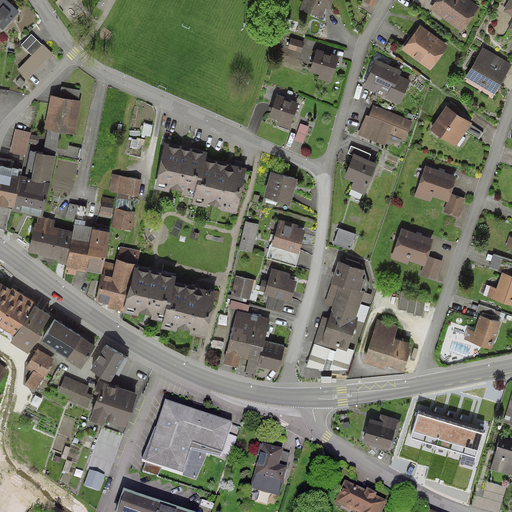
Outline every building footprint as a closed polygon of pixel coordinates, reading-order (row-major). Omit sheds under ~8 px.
[(9,4),(4,0),(0,0),(0,28),(1,29),(17,11),(11,6),(10,7),(8,5),(9,4)] [(323,6),(327,7),(329,0),(303,0),(301,9),(320,16),(323,6)] [(460,29),(475,8),(463,0),(438,0),(432,8),(460,29)] [(444,46),(419,29),(404,49),(429,67),(444,46)] [(27,79),(51,54),(30,34),(20,45),(31,56),(17,70),(27,79)] [(287,48),(300,52),(302,43),(290,39),(287,48)] [(310,70),(330,76),(336,57),(316,51),(310,70)] [(502,70),(506,63),(489,53),(485,60),(480,58),(470,75),(494,89),(505,72),(502,70)] [(375,62),(365,84),(375,88),(376,86),(389,92),(398,73),(375,62)] [(20,87),(24,83),(19,78),(15,82),(20,87)] [(270,115),(289,122),(296,104),(276,97),(270,115)] [(72,133),(78,101),(63,98),(61,107),(49,104),(45,128),(72,133)] [(464,138),(456,133),(465,121),(454,113),(457,109),(449,104),(446,108),(445,108),(433,126),(441,132),(439,134),(457,146),(459,146),(464,138)] [(410,122),(372,107),(366,122),(363,121),(358,133),(384,144),(388,133),(403,139),(410,122)] [(482,133),(469,124),(465,130),(478,139),(482,133)] [(10,152),(24,155),(30,133),(15,130),(10,152)] [(189,189),(195,190),(203,161),(204,154),(165,145),(157,182),(163,183),(163,184),(189,190),(189,189)] [(351,186),(363,192),(374,164),(367,161),(369,154),(350,146),(347,154),(353,156),(344,175),(354,179),(351,186)] [(24,176),(20,176),(13,205),(21,207),(20,210),(41,215),(54,156),(30,151),(24,176)] [(0,201),(13,205),(20,176),(19,176),(9,174),(11,161),(0,158),(0,201)] [(238,168),(203,161),(195,190),(193,197),(200,198),(200,199),(225,205),(225,204),(231,205),(235,189),(238,190),(243,170),(240,169),(240,168),(238,168)] [(429,192),(446,198),(453,178),(425,168),(419,186),(430,190),(429,192)] [(290,190),(292,191),(294,185),(292,184),(293,179),(272,173),(265,195),(287,201),(290,190)] [(110,191),(118,193),(120,177),(113,175),(110,191)] [(139,180),(120,177),(118,193),(137,196),(139,180)] [(444,211),(457,216),(463,199),(450,194),(444,211)] [(99,213),(110,215),(112,204),(101,202),(99,213)] [(66,218),(74,220),(77,206),(69,204),(66,218)] [(72,231),(72,233),(68,248),(79,251),(88,249),(104,251),(108,232),(82,227),(83,221),(82,221),(85,208),(77,206),(74,220),(72,231)] [(112,226),(129,230),(133,212),(115,209),(112,226)] [(54,245),(57,229),(51,228),(53,221),(37,217),(36,224),(34,224),(28,249),(43,253),(43,254),(58,258),(61,247),(54,245)] [(296,250),(298,244),(301,233),(294,231),(295,227),(279,222),(272,243),(296,250)] [(240,248),(248,250),(254,226),(246,224),(240,248)] [(54,245),(61,247),(58,258),(57,261),(65,263),(68,248),(72,233),(57,229),(54,245)] [(405,256),(422,262),(429,241),(401,232),(395,250),(406,253),(405,256)] [(332,243),(349,249),(352,239),(336,234),(332,243)] [(268,259),(292,266),(296,252),(272,245),(268,259)] [(72,265),(100,271),(102,262),(104,251),(88,249),(79,251),(68,248),(65,263),(65,264),(66,264),(64,272),(71,273),(72,265)] [(108,301),(124,305),(134,268),(138,254),(119,250),(118,255),(117,255),(116,259),(117,259),(115,266),(102,262),(100,271),(99,282),(95,297),(94,297),(94,298),(103,301),(102,304),(106,304),(107,301),(108,302),(108,301)] [(340,284),(362,291),(365,285),(358,263),(345,259),(343,264),(339,262),(332,282),(340,284)] [(427,277),(434,279),(441,261),(434,259),(427,277)] [(511,260),(507,259),(496,289),(489,287),(486,295),(504,302),(511,300),(511,260)] [(135,268),(134,268),(124,305),(123,309),(124,309),(125,304),(131,306),(159,313),(159,312),(164,313),(172,283),(173,277),(137,269),(138,267),(136,266),(135,268)] [(265,292),(289,299),(294,282),(286,280),(288,275),(271,270),(267,283),(261,281),(259,289),(265,291),(265,292)] [(232,294),(247,298),(251,280),(236,277),(232,294)] [(353,318),(362,291),(340,284),(332,282),(325,303),(333,306),(328,319),(323,318),(315,342),(334,349),(336,344),(346,348),(356,319),(353,318)] [(207,291),(172,283),(164,313),(163,320),(169,321),(169,322),(194,328),(194,327),(201,328),(204,312),(207,313),(210,301),(207,301),(209,292),(209,291),(207,291)] [(13,334),(14,333),(32,306),(0,285),(0,326),(0,327),(13,334)] [(408,293),(400,291),(397,310),(406,311),(405,313),(414,314),(413,315),(422,317),(425,298),(416,297),(417,295),(408,294),(408,293)] [(265,308),(279,312),(283,300),(268,296),(265,308)] [(33,338),(47,316),(32,306),(14,333),(13,334),(10,338),(28,350),(35,339),(33,338)] [(257,363),(262,341),(267,322),(235,315),(224,361),(236,365),(239,354),(257,358),(256,363),(253,362),(253,365),(251,365),(250,369),(246,368),(244,375),(253,377),(257,363)] [(491,343),(498,322),(480,316),(471,341),(482,345),(491,343)] [(67,354),(78,337),(79,336),(53,320),(42,338),(67,354)] [(376,321),(365,355),(401,367),(408,348),(407,348),(408,343),(392,338),(396,327),(376,321)] [(0,348),(3,349),(10,338),(13,334),(0,327),(0,326),(0,348)] [(93,346),(78,337),(67,354),(65,357),(81,366),(93,346)] [(283,346),(262,341),(257,363),(277,368),(278,364),(282,365),(286,350),(282,349),(283,346)] [(100,374),(108,379),(122,355),(105,345),(91,369),(100,374)] [(50,360),(36,351),(26,366),(33,371),(24,384),(32,389),(41,375),(44,377),(46,374),(42,373),(50,360)] [(106,384),(108,379),(100,374),(94,390),(99,392),(91,412),(124,423),(134,394),(106,384)] [(62,392),(69,395),(75,383),(68,379),(62,392)] [(87,388),(75,383),(69,395),(81,400),(80,404),(87,406),(91,396),(85,394),(87,388)] [(221,455),(231,425),(164,404),(155,431),(154,431),(141,463),(144,464),(141,473),(157,478),(161,470),(181,476),(192,444),(221,455)] [(419,415),(412,437),(475,456),(482,434),(419,415)] [(369,420),(363,439),(387,447),(391,434),(394,435),(398,421),(384,417),(383,420),(379,419),(378,423),(369,420)] [(511,470),(511,468),(511,443),(498,439),(491,464),(511,470)] [(277,497),(289,455),(259,447),(257,456),(260,457),(251,489),(277,497)] [(365,496),(345,487),(338,501),(361,511),(379,511),(382,505),(372,500),(373,498),(372,497),(372,495),(370,494),(369,494),(367,494),(366,495),(365,496)] [(172,511),(123,496),(118,511),(172,511)]
